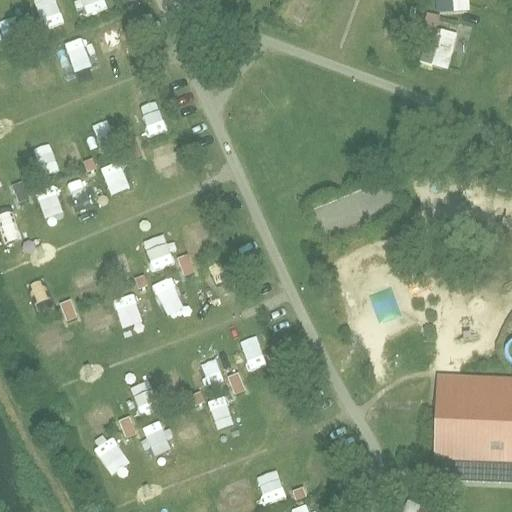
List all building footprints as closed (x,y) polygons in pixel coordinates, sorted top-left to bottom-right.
[(102,0),(79,0),(84,14),(105,9),(102,0)] [(467,0),(433,0),(434,14),(468,13),(467,0)] [(46,31),(66,26),(60,5),(40,11),(46,31)] [(423,30),(435,32),(438,18),(426,15),(423,30)] [(101,53),(119,46),(112,27),(93,34),(101,53)] [(456,37),(427,28),(416,62),(445,71),(456,37)] [(136,143),(126,146),(133,164),(142,160),(136,143)] [(160,170),(180,162),(172,143),(152,151),(160,170)] [(21,189),(11,193),(18,210),(28,206),(21,189)] [(187,261),(178,264),(184,282),(194,278),(187,261)] [(226,262),(207,268),(214,289),(233,282),(226,262)] [(70,307),(61,311),(67,328),(77,324),(70,307)] [(434,459),(433,482),(511,484),(511,378),(437,376),(434,459)] [(238,380),(228,384),(235,401),(245,397),(238,380)] [(129,425),(119,429),(126,446),(135,442),(129,425)] [(93,450),(105,470),(126,456),(113,437),(93,450)] [(431,511),(402,501),(397,511),(431,511)]
